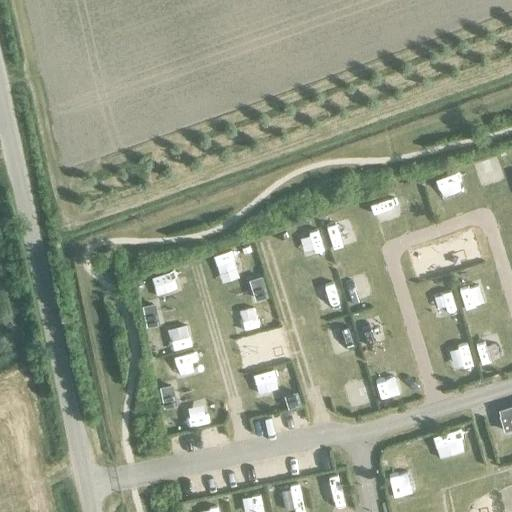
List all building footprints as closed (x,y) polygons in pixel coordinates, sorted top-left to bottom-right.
[(268,296),(262,276),(249,279),(255,300),(268,296)] [(160,323),(155,302),(142,305),(147,326),(160,323)] [(177,405),(173,384),(160,387),(164,408),(177,405)] [(297,391),(285,395),(289,408),(301,404),(297,391)] [(511,411),(500,415),(505,430),(511,427),(511,411)]
